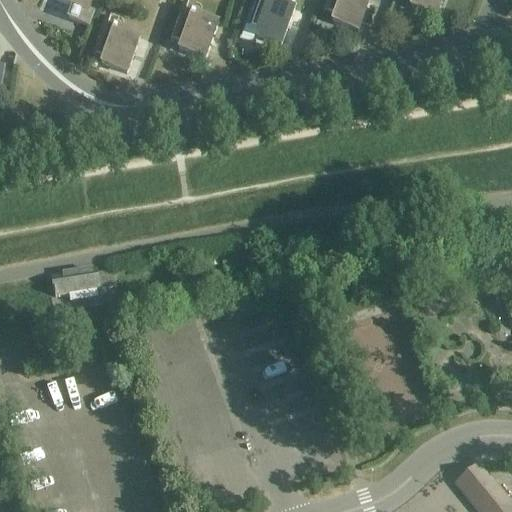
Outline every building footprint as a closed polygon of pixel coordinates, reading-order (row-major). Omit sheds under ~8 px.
[(94,15),(88,13),(92,0),(49,0),(72,9),(67,24),(88,31),(94,15)] [(281,48),(294,11),(270,2),(270,0),(256,0),(247,27),(258,31),(255,39),(281,48)] [(328,0),(323,13),(335,17),(332,25),(357,34),(369,0),(328,0)] [(436,19),(442,0),(406,0),(413,2),(411,10),(436,19)] [(204,62),(218,25),(193,16),(196,8),(184,3),(170,41),(182,45),(179,53),(204,62)] [(126,76),(140,39),(115,31),(118,22),(106,18),(92,56),(104,60),(101,67),(126,76)] [(222,260),(225,274),(256,267),(253,253),(222,260)] [(57,300),(113,290),(110,273),(96,276),(95,272),(53,280),(57,300)] [(115,296),(105,298),(106,305),(117,303),(115,296)] [(475,511),(511,511),(511,507),(479,466),(454,486),(475,511)]
